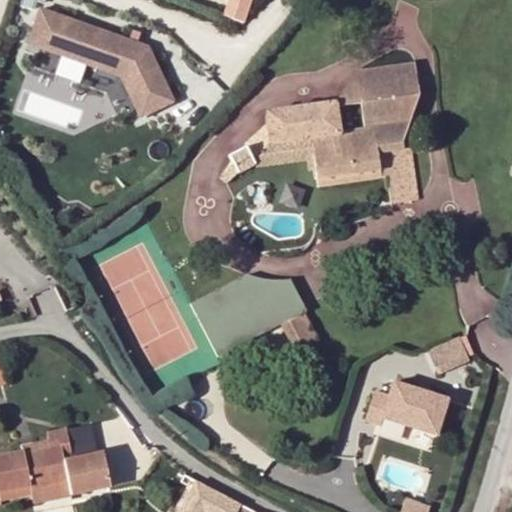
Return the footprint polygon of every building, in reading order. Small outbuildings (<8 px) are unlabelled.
[(247,22),(252,0),(228,0),(225,16),(247,22)] [(176,103),(151,43),(38,6),(25,44),(62,56),(59,66),(63,75),(80,81),(86,65),(120,77),(137,119),(176,103)] [(266,113),(268,121),(270,146),(310,140),(313,159),(315,173),(316,187),(387,177),(390,201),(414,198),(407,149),(399,150),(398,142),(419,94),(415,61),(353,71),(333,104),(266,113)] [(245,147),(254,165),(255,167),(306,160),(313,159),(310,140),(270,146),(268,121),(245,147)] [(238,173),(254,165),(245,147),(227,156),(230,162),(217,178),(225,185),(238,173)] [(313,159),(306,160),(308,174),(315,173),(313,159)] [(305,311),(303,309),(288,278),(272,278),(260,276),(247,273),(189,303),(216,358),(281,324),(296,350),(315,340),(301,313),(305,311)] [(379,425),(382,417),(435,433),(446,397),(391,381),(387,396),(372,391),(364,420),(379,425)] [(45,434),(47,443),(58,441),(63,463),(65,462),(65,459),(71,458),(65,430),(45,434)] [(63,463),(58,441),(47,443),(34,445),(35,451),(22,453),(0,457),(0,500),(31,495),(50,491),(49,487),(67,484),(69,497),(108,490),(102,453),(71,458),(65,459),(65,462),(63,463)] [(193,480),(179,511),(236,511),(241,500),(193,480)] [(33,503),(69,497),(67,484),(49,487),(50,491),(31,495),(33,503)]
